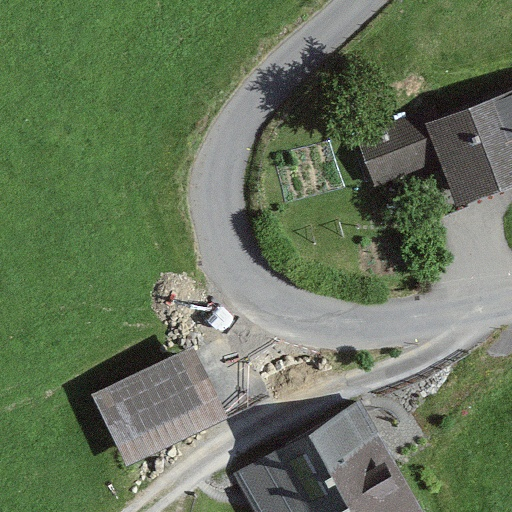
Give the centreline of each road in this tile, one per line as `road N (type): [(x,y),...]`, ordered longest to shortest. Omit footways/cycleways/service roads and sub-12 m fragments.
road 1 (tertiary): [(511,307),(352,333),(285,315),(249,285),(229,248),(211,207),(212,158),(276,75),(365,0)]
road 2 (track): [(149,511),(329,386),(400,377),(442,349),(459,320)]
